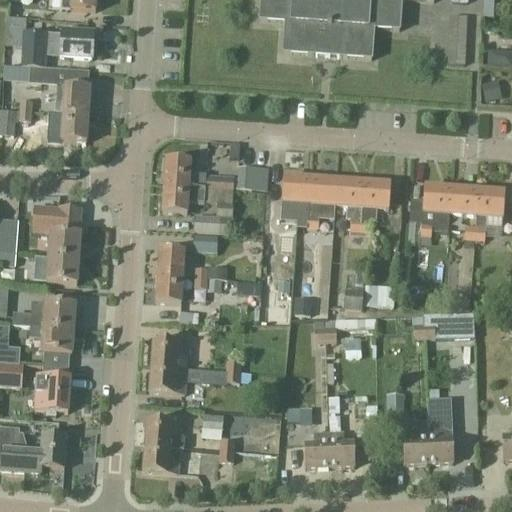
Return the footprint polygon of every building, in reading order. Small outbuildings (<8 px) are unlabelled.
[(62,0),(61,13),(95,15),(95,0),(62,0)] [(260,0),(259,24),(285,26),(283,57),(371,63),(373,32),(399,34),(401,3),(433,5),(433,0),(260,0)] [(449,19),(447,67),(464,68),(466,20),(449,19)] [(7,21),(6,44),(23,45),(21,71),(29,72),(44,73),(45,73),(46,60),(92,63),(93,38),(61,36),(61,38),(47,37),(26,35),(27,23),(7,21)] [(487,54),(486,70),(499,71),(500,55),(487,54)] [(43,89),(44,73),(29,72),(28,89),(43,89)] [(485,107),(497,104),(492,87),(480,90),(485,107)] [(57,90),(55,117),(63,118),(88,120),(90,93),(88,92),(57,90)] [(19,115),(31,116),(32,105),(19,104),(19,115)] [(31,126),(31,116),(19,115),(16,115),(16,116),(0,114),(0,139),(14,141),(15,127),(18,126),(18,125),(31,126)] [(86,147),(88,120),(63,118),(62,128),(54,127),(53,144),(86,147)] [(165,163),(163,190),(189,191),(205,192),(213,192),(233,194),(234,181),(205,179),(205,178),(189,177),(190,164),(165,163)] [(237,182),(236,193),(237,193),(253,194),(265,195),(267,172),(255,172),(238,170),(237,182)] [(307,232),(310,183),(283,181),(281,207),(280,223),(292,224),(297,224),(296,232),(307,232)] [(335,210),(336,185),(310,183),(307,232),(317,233),(318,224),(318,222),(334,223),(335,210)] [(349,237),(359,238),(363,187),(336,185),(335,210),(346,211),(345,223),(350,223),(349,237)] [(363,187),(359,238),(370,239),(371,231),(375,231),(376,213),(388,214),(390,189),(363,187)] [(163,190),(162,217),(187,218),(188,205),(204,206),(204,207),(217,207),(233,208),(233,194),(213,192),(205,192),(189,191),(163,190)] [(410,204),(408,227),(421,228),(422,216),(449,218),(451,193),(424,191),(423,204),(410,204)] [(477,195),(451,193),(449,218),(475,220),(477,195)] [(477,195),(475,220),(502,222),(504,197),(477,195)] [(34,211),(32,236),(49,238),(48,262),(78,264),(80,239),(79,239),(81,214),(58,212),(58,213),(34,211)] [(194,219),(193,238),(218,239),(231,240),(232,222),(232,221),(194,219)] [(0,258),(16,259),(18,227),(0,224),(0,258)] [(408,227),(407,247),(420,248),(421,241),(430,242),(431,228),(421,228),(408,227)] [(474,231),(464,230),(463,244),(473,245),(474,231)] [(485,232),(474,231),(473,245),(484,246),(485,232)] [(218,239),(193,238),(192,256),(217,257),(218,239)] [(157,280),(182,282),(184,255),(159,253),(157,280)] [(16,259),(0,258),(0,270),(15,271),(16,259)] [(48,262),(46,286),(76,289),(78,264),(48,262)] [(195,272),(194,283),(206,284),(207,284),(208,273),(195,272)] [(355,272),(353,295),(361,296),(363,272),(357,272),(355,272)] [(155,307),(181,309),(182,282),(157,280),(155,307)] [(194,283),(193,294),(206,294),(206,293),(206,284),(194,283)] [(206,284),(206,293),(219,294),(220,284),(207,284),(206,284)] [(289,285),(278,284),(278,297),(289,298),(289,285)] [(261,299),(262,287),(236,285),(236,298),(261,299)] [(393,291),(364,289),(363,309),(392,311),(393,291)] [(345,294),(343,314),(362,316),(363,296),(361,296),(353,295),(345,294)] [(312,303),(294,302),(293,320),(311,321),(312,303)] [(12,317),(11,330),(73,334),(75,309),(44,307),(43,319),(12,317)] [(179,315),(178,327),(190,328),(191,316),(179,315)] [(423,320),(423,329),(434,328),(435,343),(474,342),(473,318),(423,320)] [(324,324),(324,333),(324,349),(336,349),(336,335),(376,333),(375,323),(335,325),(335,323),(324,324)] [(423,329),(424,345),(435,345),(435,343),(434,328),(423,329)] [(413,345),(424,345),(423,329),(412,329),(413,345)] [(0,331),(0,367),(12,368),(19,369),(20,352),(8,351),(9,332),(0,331)] [(30,331),(29,341),(42,342),(41,357),(43,357),(67,359),(71,359),(73,334),(30,331)] [(324,349),(324,333),(314,333),(314,349),(324,349)] [(153,344),(151,370),(176,372),(177,360),(187,361),(188,347),(153,344)] [(240,376),(241,366),(226,365),(225,375),(240,376)] [(0,391),(21,393),(22,371),(12,370),(12,368),(0,367),(0,391)] [(151,370),(149,396),(184,399),(185,386),(224,389),(224,387),(225,376),(176,372),(151,370)] [(225,376),(224,387),(239,388),(240,376),(225,375),(225,376)] [(67,417),(70,383),(37,380),(34,414),(46,415),(45,419),(55,420),(55,416),(67,417)] [(385,399),(385,425),(403,424),(403,399),(385,399)] [(426,406),(427,424),(427,433),(428,469),(453,468),(451,405),(426,406)] [(368,410),(368,421),(376,421),(376,410),(368,410)] [(286,413),(286,426),(299,426),(299,413),(286,413)] [(202,418),(201,432),(222,434),(223,420),(202,418)] [(146,424),(144,450),(183,453),(184,441),(181,440),(182,427),(146,424)] [(511,465),(511,429),(511,430),(511,440),(501,440),(502,466),(511,465)] [(63,473),(66,441),(41,439),(40,454),(27,453),(22,438),(19,438),(19,433),(0,431),(0,474),(40,477),(40,471),(63,473)] [(412,444),(402,444),(403,470),(428,469),(427,433),(412,434),(412,444)] [(304,473),(329,472),(328,437),(313,438),(313,448),(303,448),(304,473)] [(328,437),(329,472),(354,471),(353,446),(343,447),(343,437),(328,437)] [(220,445),(219,456),(234,457),(234,456),(235,446),(234,446),(220,445)] [(183,453),(144,450),(142,476),(178,478),(179,465),(169,464),(170,452),(183,453)] [(234,457),(219,456),(218,467),(220,467),(218,483),(231,484),(232,468),(234,468),(234,457)]
